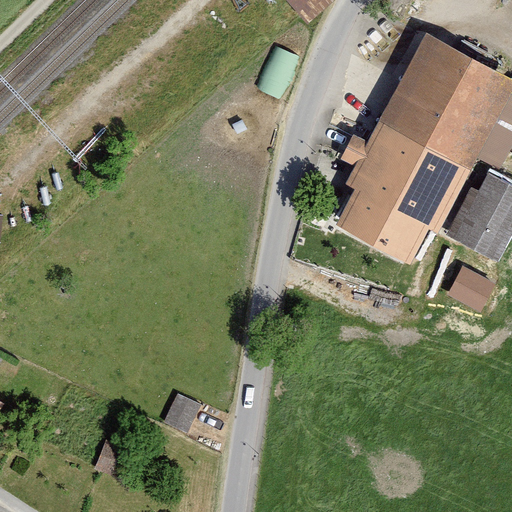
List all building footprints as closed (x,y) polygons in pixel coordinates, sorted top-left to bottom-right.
[(294,0),(314,21),(336,0),(294,0)] [(449,232),(511,111),(511,70),(434,30),(375,143),(359,134),(347,157),(362,165),(354,180),(366,186),(346,224),(422,264),(441,228),(449,232)] [(280,43),(261,85),(285,95),(303,53),(280,43)] [(511,247),(511,182),(493,172),(459,235),(505,260),(511,247)] [(243,244),(216,240),(210,288),(237,291),(243,244)] [(493,300),(504,279),(471,262),(460,283),(493,300)] [(189,437),(204,406),(178,393),(163,424),(189,437)] [(126,447),(107,439),(95,470),(114,477),(126,447)]
